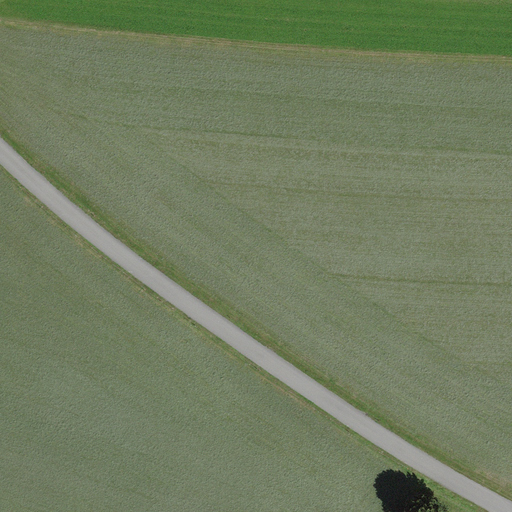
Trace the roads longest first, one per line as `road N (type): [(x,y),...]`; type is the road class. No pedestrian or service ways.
road 1 (residential): [(0,149),(174,294),(508,511)]
road 2 (track): [(0,4),(250,37),(511,49)]
